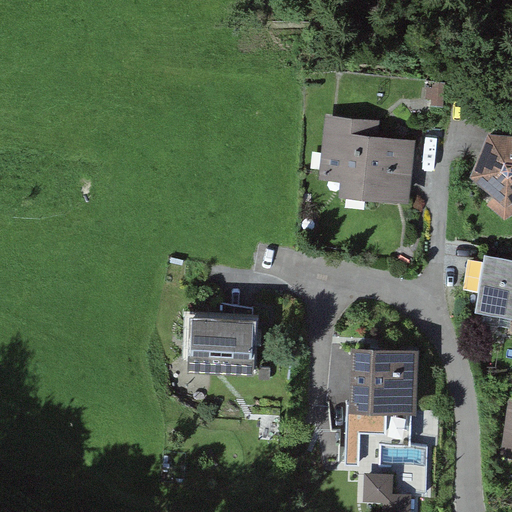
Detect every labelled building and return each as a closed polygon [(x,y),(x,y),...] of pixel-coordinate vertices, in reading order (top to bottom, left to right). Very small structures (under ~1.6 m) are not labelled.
[(372,118),(327,113),(319,171),(359,176),(357,192),(403,198),(410,141),(369,136),(372,118)] [(511,133),(488,133),(469,176),(494,197),(486,205),(503,221),(511,215),(511,133)] [(511,256),(484,252),(475,312),(511,317),(511,256)] [(224,316),(199,314),(195,365),(261,370),(265,317),(255,316),(255,306),(242,306),(225,304),(224,316)] [(380,349),(356,348),(355,388),(354,410),(423,412),(424,350),(380,349)] [(511,398),(505,398),(496,456),(511,458),(511,398)] [(387,471),(359,471),(359,500),(377,500),(377,511),(404,511),(404,492),(387,492),(387,471)]
